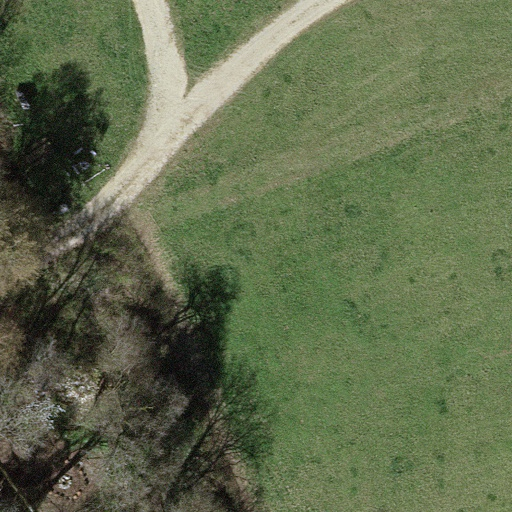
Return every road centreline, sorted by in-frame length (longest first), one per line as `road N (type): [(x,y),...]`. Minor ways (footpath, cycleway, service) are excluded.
road 1 (track): [(152,0),(170,76),(135,165),(0,265)]
road 2 (track): [(311,0),(135,165)]
